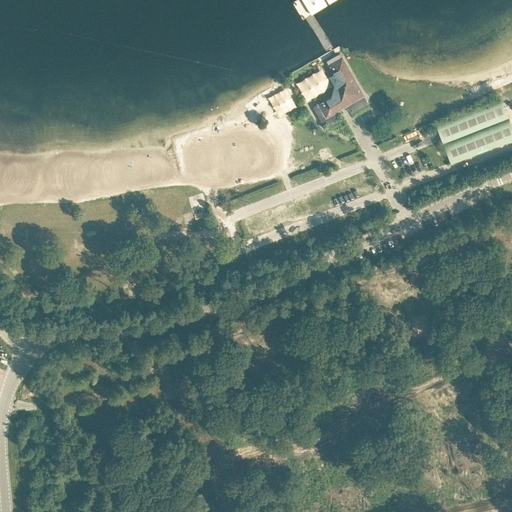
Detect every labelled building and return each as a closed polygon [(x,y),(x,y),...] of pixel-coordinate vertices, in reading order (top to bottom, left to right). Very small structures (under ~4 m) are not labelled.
[(342,57),(333,62),(330,64),(340,83),(334,86),(337,92),(319,103),(320,105),(315,108),(322,121),(326,119),(329,125),(340,118),(338,115),(341,113),(339,108),(345,104),(347,109),(351,107),(353,111),(368,103),(342,57)] [(511,139),(511,126),(501,97),(435,122),(451,163),(511,139)] [(295,120),(298,129),(314,124),(311,115),(295,120)] [(283,121),(286,129),(293,127),(290,119),(283,121)] [(206,208),(195,210),(196,218),(207,216),(206,208)]
